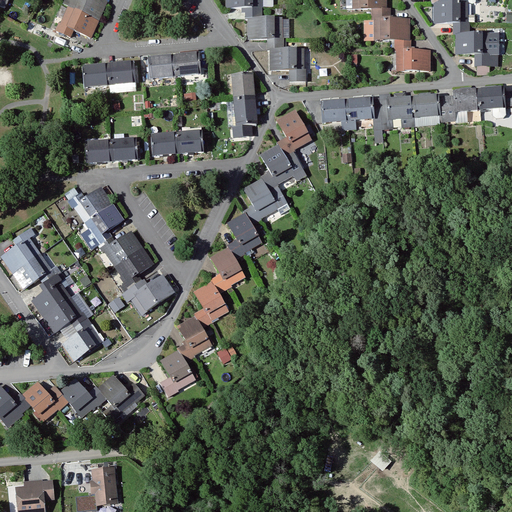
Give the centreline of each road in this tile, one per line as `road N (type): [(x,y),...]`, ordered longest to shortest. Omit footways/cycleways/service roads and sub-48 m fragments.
road 1 (track): [(333,433),(312,392),(274,366),(239,383),(163,456),(138,458)]
road 2 (residential): [(279,99),(464,82)]
road 3 (residential): [(68,373),(148,359),(188,287)]
road 4 (residential): [(0,463),(126,452),(138,458)]
road 5 (residential): [(234,40),(98,55)]
road 6 (residential): [(246,168),(110,177)]
road 7 (residential): [(110,177),(188,287)]
road 8 (residential): [(188,287),(246,168)]
